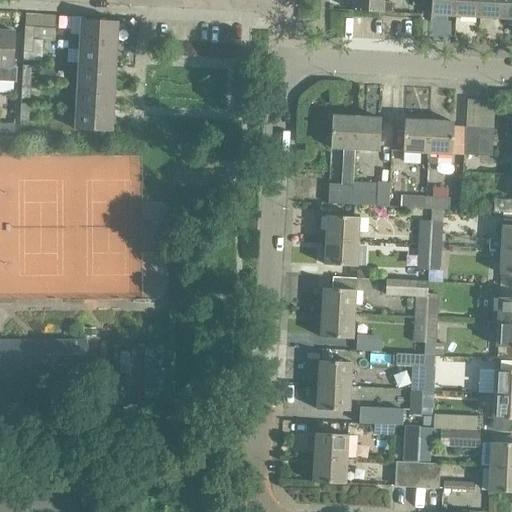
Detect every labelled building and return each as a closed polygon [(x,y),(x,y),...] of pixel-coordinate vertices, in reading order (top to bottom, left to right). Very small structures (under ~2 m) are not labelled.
[(382,0),(352,0),(352,10),(391,12),(392,2),(383,1),(382,0)] [(456,0),(431,0),(431,14),(456,16),(456,0)] [(480,0),(456,0),(456,16),(480,17),(480,0)] [(480,0),(480,17),(504,18),(505,0),(480,0)] [(55,15),(25,14),(25,26),(24,51),(33,52),(32,54),(38,54),(42,51),(42,45),(39,40),(33,40),(33,39),(54,40),(55,15)] [(113,131),(119,21),(83,19),(82,35),(76,34),(75,50),(82,50),(77,129),(113,131)] [(15,31),(0,30),(0,81),(17,82),(17,67),(13,67),(15,31)] [(23,65),(21,99),(30,99),(32,65),(23,65)] [(21,103),(20,121),(29,121),(30,104),(21,103)] [(331,148),(343,148),(355,149),(357,117),(332,116),(331,148)] [(381,118),(357,117),(355,149),(380,150),(381,118)] [(403,151),(417,152),(417,159),(427,160),(427,153),(429,121),(405,119),(403,151)] [(454,122),(429,121),(427,153),(427,160),(427,163),(437,164),(437,153),(452,154),(454,122)] [(0,123),(0,132),(15,132),(14,123),(0,123)] [(478,155),(479,127),(465,127),(464,155),(478,155)] [(492,156),(493,128),(479,127),(478,155),(492,156)] [(343,148),(341,177),(341,184),(328,184),(328,204),(351,205),(352,193),(353,180),(355,149),(343,148)] [(329,180),(318,179),(319,169),(296,168),(294,202),(328,204),(328,184),(329,180)] [(388,207),(390,182),(377,182),(377,194),(376,206),(388,207)] [(351,205),(376,206),(377,194),(352,193),(351,205)] [(425,209),(425,197),(401,196),(400,208),(425,209)] [(449,210),(450,198),(425,197),(425,209),(431,209),(444,210),(449,210)] [(511,200),(494,199),(494,211),(511,212),(511,200)] [(444,210),(431,209),(431,221),(429,245),(441,246),(443,222),(443,221),(444,210)] [(327,215),(325,240),(358,241),(359,217),(327,215)] [(419,220),(418,245),(429,245),(431,221),(419,220)] [(511,225),(502,225),(502,239),(490,239),(489,249),(501,250),(511,250),(511,225)] [(358,241),(325,240),(324,264),(357,266),(358,241)] [(429,245),(418,245),(417,269),(428,270),(429,245)] [(441,246),(429,245),(428,270),(440,271),(441,246)] [(511,250),(501,250),(500,274),(511,274),(511,250)] [(323,289),(322,313),(354,314),(355,290),(323,289)] [(415,292),(414,317),(426,318),(427,293),(415,292)] [(427,293),(426,318),(438,318),(439,294),(427,293)] [(511,298),(498,297),(498,312),(491,311),(490,322),(497,322),(511,322),(511,298)] [(354,314),(322,313),(321,337),(353,338),(354,314)] [(414,317),(412,342),(424,342),(426,318),(414,317)] [(426,318),(424,342),(436,343),(438,318),(426,318)] [(511,322),(497,322),(496,346),(511,346),(511,322)] [(382,335),(357,334),(356,350),(381,351),(382,335)] [(0,369),(87,369),(87,339),(0,339),(0,369)] [(165,387),(164,347),(145,348),(146,387),(165,387)] [(436,367),(436,356),(424,355),(424,366),(422,390),(434,391),(435,367),(436,367)] [(320,360),(318,385),(350,387),(351,362),(320,360)] [(424,366),(411,365),(410,389),(422,390),(424,366)] [(511,370),(493,370),(492,394),(511,395),(511,370)] [(350,387),(318,385),(317,409),(348,411),(350,387)] [(422,390),(410,389),(409,414),(421,415),(422,390)] [(434,391),(422,390),(421,415),(433,415),(434,391)] [(511,395),(492,394),(491,419),(511,419),(511,395)] [(403,425),(403,410),(360,408),(359,423),(403,425)] [(348,426),(327,425),(327,434),(316,433),(314,457),(346,459),(346,457),(358,458),(359,436),(348,436),(348,435),(348,426)] [(407,438),(406,462),(418,462),(419,439),(407,438)] [(431,439),(419,439),(418,462),(430,463),(431,439)] [(511,443),(490,442),(489,467),(511,467),(511,443)] [(346,459),(314,457),(313,482),(345,484),(346,459)] [(418,462),(406,462),(396,461),(395,486),(417,487),(418,462)] [(430,463),(418,462),(417,487),(439,489),(440,464),(430,463)] [(511,467),(489,467),(488,491),(511,492),(511,467)] [(473,490),(473,489),(473,478),(445,477),(444,488),(473,490)]
